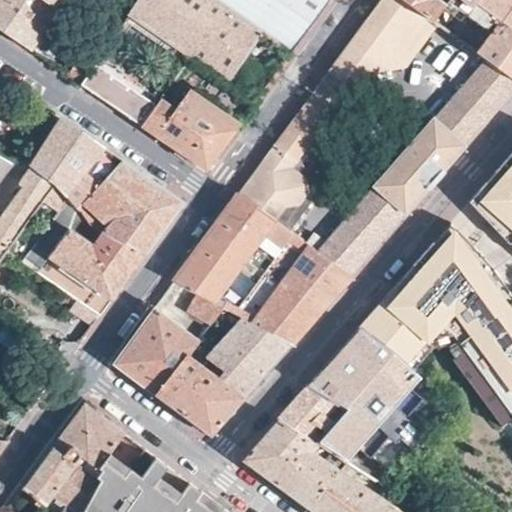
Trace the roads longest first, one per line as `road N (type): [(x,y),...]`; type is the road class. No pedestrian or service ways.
road 1 (residential): [(511,119),(207,461)]
road 2 (residential): [(208,194),(0,53)]
road 3 (residential): [(352,0),(208,194)]
road 4 (residential): [(84,373),(208,194)]
road 5 (residential): [(207,461),(84,373)]
road 6 (residential): [(0,489),(84,373)]
